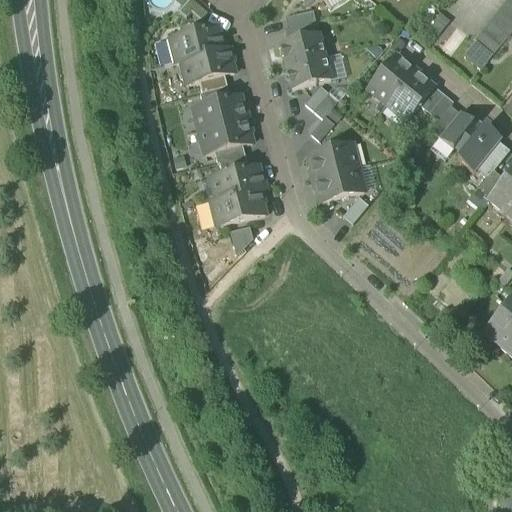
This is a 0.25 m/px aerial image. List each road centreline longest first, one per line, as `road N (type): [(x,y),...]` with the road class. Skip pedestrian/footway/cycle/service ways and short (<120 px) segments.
road 1 (residential): [(238,0),(295,218),(511,429)]
road 2 (track): [(82,511),(99,498),(100,479),(0,143)]
road 3 (secondary): [(174,511),(99,326),(51,157)]
road 4 (secondary): [(17,0),(51,157)]
road 5 (secondary): [(51,157),(41,0)]
